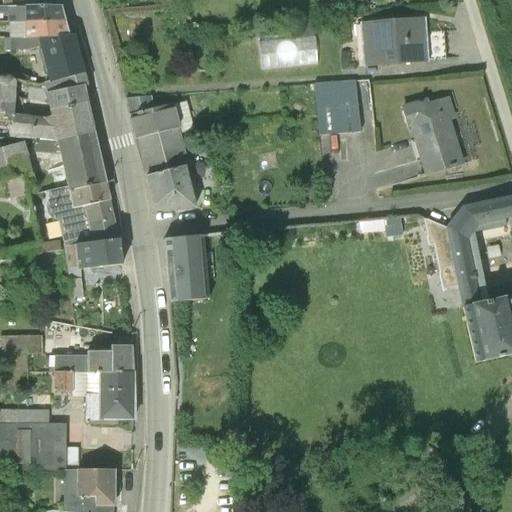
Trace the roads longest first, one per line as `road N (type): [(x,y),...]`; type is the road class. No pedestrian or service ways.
road 1 (unclassified): [(138,224),(424,201),(511,181)]
road 2 (tertiary): [(138,224),(156,382),(151,511)]
road 3 (tertiary): [(77,0),(138,224)]
